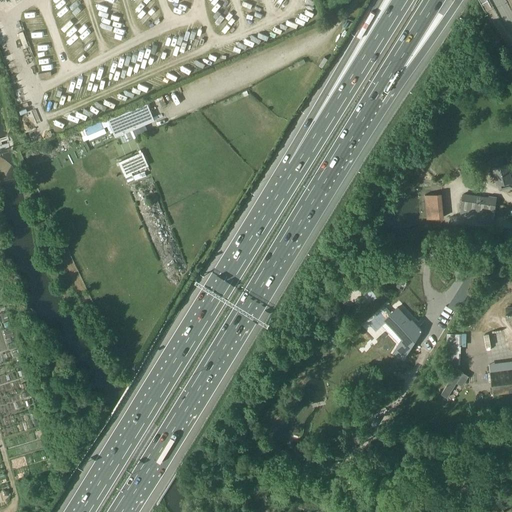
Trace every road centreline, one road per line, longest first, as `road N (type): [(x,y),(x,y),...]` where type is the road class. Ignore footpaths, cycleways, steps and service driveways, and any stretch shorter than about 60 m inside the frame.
road 1 (motorway): [(118,511),(373,97)]
road 2 (motorway): [(300,167),(85,511)]
road 3 (motorway): [(403,0),(300,167)]
road 4 (motorway): [(380,0),(322,99),(300,167)]
road 5 (motorway): [(373,97),(439,31),(458,0)]
